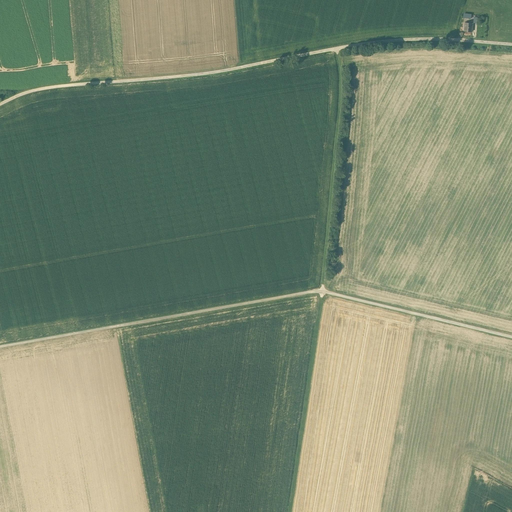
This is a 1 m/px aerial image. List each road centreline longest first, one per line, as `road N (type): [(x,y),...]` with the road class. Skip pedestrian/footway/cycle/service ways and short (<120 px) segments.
road 1 (unclassified): [(511,337),(323,291),(0,349)]
road 2 (unclassified): [(0,103),(39,87),(233,67),(352,43),(424,36),(511,42)]
